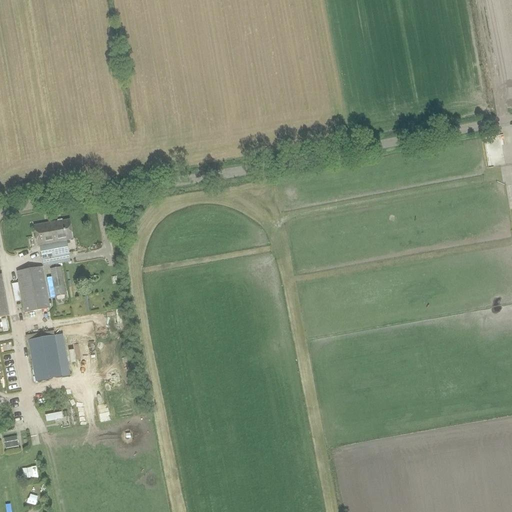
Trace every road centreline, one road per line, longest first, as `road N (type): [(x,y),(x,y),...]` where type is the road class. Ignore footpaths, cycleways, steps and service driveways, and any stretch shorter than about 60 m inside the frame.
road 1 (tertiary): [(0,211),(511,119)]
road 2 (track): [(479,0),(501,121)]
